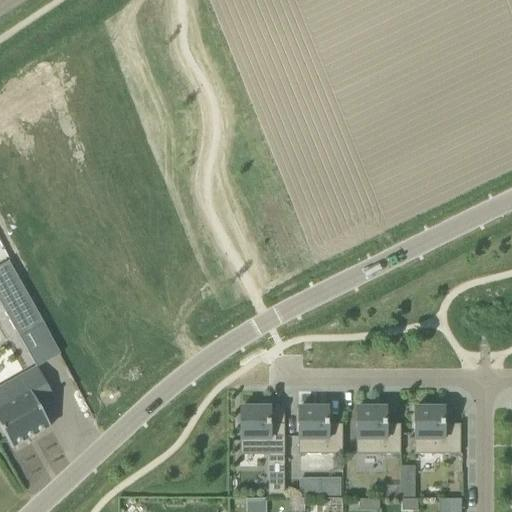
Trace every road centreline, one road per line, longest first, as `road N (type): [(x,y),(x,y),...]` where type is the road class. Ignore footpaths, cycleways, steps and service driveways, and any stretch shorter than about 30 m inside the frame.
road 1 (tertiary): [(34,511),(191,370),(267,322),(511,204)]
road 2 (residential): [(284,378),(483,379)]
road 3 (residential): [(483,511),(483,379)]
